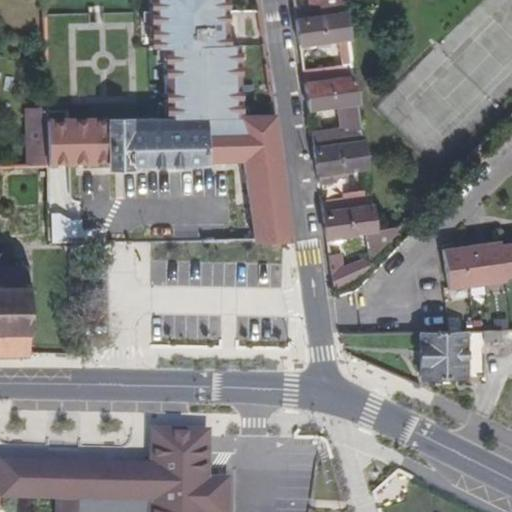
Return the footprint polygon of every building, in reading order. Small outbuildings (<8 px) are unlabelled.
[(48,144),(49,166),(106,164),(106,169),(132,169),(132,165),(242,163),(253,242),(290,241),(273,116),(241,116),(239,44),(228,44),(227,0),(152,0),(153,47),(166,47),(167,118),(47,119),(48,144)] [(319,0),(322,17),(346,14),(344,0),(319,0)] [(346,14),(322,17),(297,21),(300,45),(338,40),(341,66),(304,72),(306,84),(356,78),(346,14)] [(313,132),(315,149),(364,141),(356,78),(306,84),(310,111),(338,107),(341,128),(313,132)] [(47,109),(25,109),(26,145),(48,144),(47,119),(47,109)] [(339,179),(338,172),(368,168),(364,141),(315,149),(320,185),(335,183),(335,179),(339,179)] [(49,166),(48,144),(26,145),(26,167),(42,167),(49,166)] [(322,202),(324,213),(373,206),(369,178),(341,182),(343,198),(322,202)] [(393,228),(376,230),(373,206),(324,213),(327,239),(366,234),(369,262),(396,232),(393,228)] [(52,244),(93,243),(92,231),(83,230),(82,220),(72,221),(67,218),(61,213),(52,214),(52,244)] [(511,243),(502,245),(501,241),(442,250),(448,290),(507,282),(506,278),(511,276),(511,243)] [(0,353),(27,353),(26,265),(12,265),(12,243),(0,243),(0,353)] [(334,290),(351,283),(371,264),(369,262),(365,258),(344,266),(342,254),(330,256),(334,290)] [(466,331),(419,332),(421,377),(467,378),(466,331)] [(203,511),(204,476),(207,476),(208,433),(152,430),(151,465),(150,511),(203,511)] [(150,511),(151,465),(0,463),(0,496),(56,499),(55,511),(150,511)] [(203,511),(229,511),(230,477),(207,476),(204,476),(203,511)]
